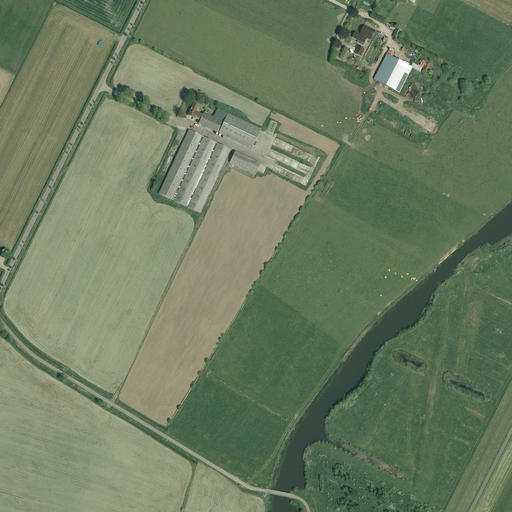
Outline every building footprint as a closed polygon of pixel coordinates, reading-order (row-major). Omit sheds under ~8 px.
[(365,27),(361,35),(361,36),(355,33),(353,38),(357,40),(355,44),(360,46),(360,45),(359,44),(360,42),(361,42),(362,41),(365,42),(367,38),(370,39),(373,41),(364,57),(372,61),(385,37),(374,32),(365,27)] [(399,38),(402,30),(396,28),(392,37),(399,41),(400,39),(399,38)] [(361,57),(365,49),(359,46),(355,54),(361,57)] [(399,93),(412,68),(392,58),(394,54),(389,51),(374,80),(399,93)] [(421,68),(424,61),(416,57),(413,64),(421,68)] [(428,74),(433,64),(426,61),(422,72),(428,74)] [(214,110),(216,105),(210,101),(207,106),(214,110)] [(204,113),(202,116),(196,113),(199,106),(194,104),(188,116),(200,121),(198,124),(251,150),(260,131),(227,115),(224,122),(204,113)] [(200,214),(230,151),(188,131),(158,194),(200,214)] [(267,149),(264,155),(295,168),(298,162),(267,149)] [(234,153),(229,164),(255,176),(260,165),(234,153)]
